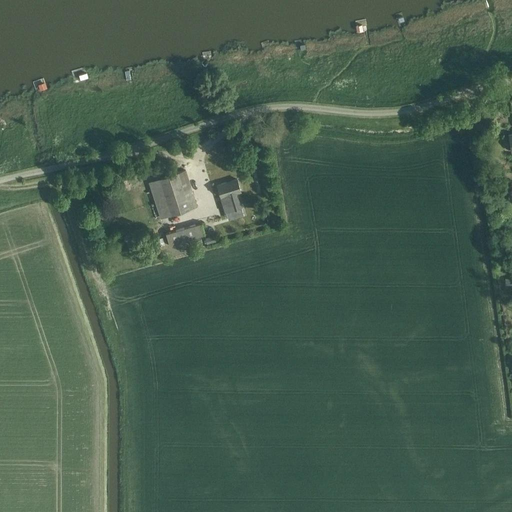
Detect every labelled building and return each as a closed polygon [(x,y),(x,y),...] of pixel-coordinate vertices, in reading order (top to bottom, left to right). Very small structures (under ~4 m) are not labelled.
[(187,170),(150,181),(162,218),(198,206),(187,170)] [(236,178),(217,184),(225,211),(241,207),(237,192),(240,191),(236,178)] [(203,223),(167,233),(170,244),(206,234),(203,223)] [(214,235),(205,238),(206,244),(215,241),(214,235)] [(201,236),(189,239),(190,245),(202,241),(201,236)] [(162,238),(155,239),(157,247),(164,245),(162,238)]
